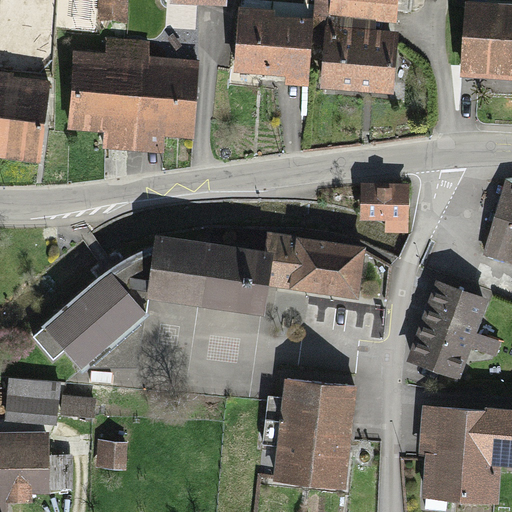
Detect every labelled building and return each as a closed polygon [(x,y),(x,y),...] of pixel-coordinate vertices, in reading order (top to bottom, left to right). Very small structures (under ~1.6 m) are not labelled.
[(101,0),(100,21),(130,22),(130,0),(101,0)] [(333,0),(332,15),(401,20),(402,0),(333,0)] [(511,10),(473,8),(469,75),(511,77),(511,10)] [(277,14),(247,12),(242,72),(260,74),(286,76),(285,84),(310,86),(316,25),(276,21),(277,14)] [(375,36),(333,33),(329,93),(394,98),(398,38),(375,36)] [(107,62),(76,61),(73,128),(107,130),(107,148),(115,149),(151,150),(161,151),(162,132),(198,134),(201,66),(148,64),(148,48),(108,47),(107,62)] [(51,87),(0,83),(0,157),(6,158),(44,161),(51,87)] [(408,189),(362,187),(361,220),(386,221),(385,233),(406,234),(407,211),(408,189)] [(511,188),(500,192),(482,251),(485,252),(511,260),(511,188)] [(366,251),(269,238),(264,252),(273,253),(269,285),(319,295),(359,301),(366,251)] [(264,252),(155,239),(147,303),(266,318),(269,285),(273,253),(264,252)] [(106,269),(38,327),(77,372),(144,313),(106,269)] [(427,323),(413,361),(460,378),(471,347),(494,356),(499,342),(476,334),(487,303),(440,286),(427,323)] [(352,386),(291,383),(285,482),(347,485),(349,441),(352,386)] [(8,387),(7,414),(95,416),(95,401),(57,400),(58,389),(8,387)] [(511,416),(427,411),(424,456),(421,500),(497,504),(500,466),(511,467),(511,416)] [(0,511),(7,511),(52,495),(50,435),(0,436),(0,511)] [(128,446),(98,445),(98,470),(127,471),(128,446)]
